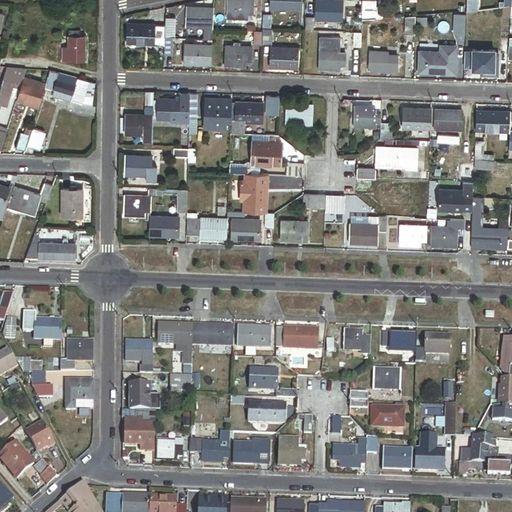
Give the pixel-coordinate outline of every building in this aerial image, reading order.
[(251,0),(224,0),(224,15),(246,16),(247,18),(251,18),(251,13),(251,0)] [(340,0),(313,0),(313,16),(340,17),(340,0)] [(372,0),(360,0),(360,19),(372,18),(373,6),(372,0)] [(211,39),(212,8),(185,7),(184,26),(203,26),(202,39),(211,39)] [(463,9),(455,8),(454,26),(462,26),(463,9)] [(260,28),(269,28),(269,13),(261,13),(260,28)] [(413,13),(403,14),(402,32),(412,32),(413,13)] [(311,15),(303,14),(303,27),(311,27),(311,15)] [(164,37),(165,37),(172,37),(173,37),(174,17),(165,17),(164,26),(164,37)] [(164,46),(164,37),(164,26),(127,25),(127,43),(148,44),(148,45),(164,46)] [(268,44),(269,28),(260,28),(260,31),(260,43),(268,44)] [(359,45),(359,29),(351,29),(350,44),(359,45)] [(77,31),(68,31),(68,48),(62,48),(62,61),(83,61),(83,37),(77,37),(77,31)] [(260,43),(260,31),(252,31),(251,45),(260,45),(260,43)] [(34,43),(19,41),(17,53),(32,55),(34,43)] [(438,48),(417,47),(416,69),(453,70),(454,42),(438,41),(438,48)] [(506,51),(506,43),(498,42),(496,59),(505,60),(506,51)] [(183,62),(210,63),(211,45),(183,44),(183,62)] [(57,45),(50,45),(50,59),(58,59),(57,45)] [(250,46),(223,45),(222,63),(244,64),(244,59),(249,60),(250,46)] [(289,53),(289,47),(268,47),(268,65),(295,66),(295,54),(289,53)] [(336,49),(317,48),(316,67),(338,67),(338,63),(343,63),(343,51),(336,51),(336,49)] [(386,50),(366,49),(365,68),(385,69),(385,68),(395,68),(395,55),(388,55),(388,51),(386,51),(386,50)] [(494,53),(467,52),(467,70),(493,71),(494,53)] [(24,77),(26,69),(7,68),(0,89),(0,93),(10,97),(13,87),(20,89),(24,77)] [(57,79),(58,74),(50,71),(46,87),(50,89),(53,78),(57,79)] [(76,85),(78,79),(59,73),(58,74),(57,79),(76,85)] [(46,84),(24,77),(20,89),(17,99),(16,101),(38,108),(46,84)] [(76,85),(57,79),(53,78),(50,89),(53,90),(73,96),(76,85)] [(88,82),(78,79),(76,85),(73,96),(71,101),(81,104),(82,103),(88,82)] [(82,103),(92,103),(96,83),(88,82),(82,103)] [(20,89),(13,87),(10,97),(17,99),(20,89)] [(71,101),(73,96),(53,90),(51,97),(71,103),(71,101)] [(153,142),(155,93),(147,92),(146,116),(127,115),(126,135),(145,136),(145,142),(153,142)] [(10,97),(0,93),(0,105),(6,107),(10,97)] [(191,108),(191,94),(181,94),(181,101),(159,100),(159,119),(176,119),(176,120),(185,120),(185,115),(190,115),(191,108)] [(224,102),(205,101),(204,120),(207,120),(207,127),(226,128),(227,120),(231,121),(231,117),(231,118),(232,99),(224,99),(224,102)] [(263,103),(236,102),(235,121),(258,121),(258,117),(263,118),(263,103)] [(308,110),(308,105),(286,104),(285,122),(304,123),(304,125),(312,125),(313,111),(308,110)] [(381,121),(382,113),(373,113),(373,107),(355,106),(354,125),(376,126),(376,122),(381,122),(381,121)] [(402,126),(430,127),(430,108),(403,107),(402,126)] [(460,109),(433,108),(432,127),(460,128),(460,109)] [(509,110),(475,109),(474,129),(509,130),(509,123),(509,110)] [(207,120),(204,120),(204,128),(226,129),(226,128),(207,127),(207,120)] [(391,122),(381,121),(381,122),(381,139),(390,139),(391,122)] [(30,135),(26,146),(38,150),(44,132),(32,128),(32,129),(30,135)] [(16,148),(25,151),(26,146),(30,135),(24,133),(21,132),(16,148)] [(324,134),(316,133),(315,153),(323,153),(324,134)] [(474,138),(473,156),(481,157),(482,152),(482,138),(474,138)] [(280,144),(253,143),(253,162),(271,162),(271,163),(279,163),(280,144)] [(190,157),(190,148),(175,147),(174,156),(190,157)] [(379,153),(379,165),(405,166),(405,167),(417,167),(417,148),(375,147),(375,153),(379,153)] [(145,157),(126,156),(125,175),(147,176),(147,180),(157,181),(157,172),(153,171),(153,163),(148,163),(148,162),(145,162),(145,157)] [(493,158),(473,157),(473,163),(473,167),(493,167),(493,158)] [(473,179),(473,167),(473,163),(460,163),(459,179),(473,179)] [(287,175),(305,175),(305,165),(288,164),(287,175)] [(375,169),(356,168),(356,177),(375,177),(375,169)] [(268,174),(245,174),(245,182),(241,182),(241,200),(244,200),(244,211),(266,212),(267,212),(268,174)] [(356,178),(356,190),(371,192),(371,179),(356,178)] [(14,187),(8,206),(36,215),(41,198),(48,200),(54,186),(45,183),(42,195),(14,187)] [(0,216),(4,218),(8,206),(14,187),(14,186),(10,184),(9,189),(0,185),(0,216)] [(400,191),(400,185),(382,185),(382,203),(404,204),(404,200),(414,200),(414,192),(408,191),(400,191)] [(83,189),(63,189),(63,217),(83,217),(83,189)] [(189,189),(179,189),(178,211),(188,212),(189,189)] [(326,206),(327,193),(310,193),(309,205),(326,206)] [(339,193),(339,206),(326,206),(326,212),(346,212),(346,199),(350,199),(350,194),(339,193)] [(339,206),(339,193),(327,193),(326,206),(339,206)] [(146,212),(151,212),(151,197),(125,196),(125,216),(146,216),(146,212)] [(267,212),(266,212),(265,228),(274,228),(275,212),(267,212)] [(379,229),(379,215),(369,214),(369,223),(349,222),(349,241),(378,242),(379,229)] [(387,229),(387,215),(379,215),(379,229),(387,229)] [(200,237),(228,238),(228,225),(227,225),(227,219),(220,219),(220,218),(200,218),(188,218),(187,235),(200,235),(200,237)] [(261,220),(232,219),(231,238),(260,239),(261,220)] [(309,221),(282,221),(282,239),(308,240),(309,221)] [(426,224),(399,223),(398,243),(420,244),(420,239),(425,239),(426,224)] [(457,225),(430,224),(430,243),(457,244),(457,225)] [(39,237),(34,238),(27,258),(75,260),(76,245),(38,244),(39,237)] [(13,295),(0,294),(0,321),(4,323),(13,295)] [(15,340),(17,321),(8,319),(3,338),(4,340),(15,340)] [(61,339),(61,323),(54,323),(48,322),(34,322),(34,338),(43,339),(52,339),(61,339)] [(193,349),(194,327),(159,326),(159,348),(193,349)] [(233,342),(233,328),(200,327),(199,345),(225,346),(225,342),(233,342)] [(272,329),(237,328),(237,347),(271,348),(272,329)] [(319,331),(277,329),(276,349),(318,351),(319,331)] [(368,347),(370,347),(370,339),(366,339),(366,337),(362,337),(363,332),(343,332),(343,351),(360,352),(360,354),(368,354),(368,347)] [(449,336),(424,335),(424,341),(424,354),(448,355),(449,336)] [(424,341),(416,340),(415,354),(424,354),(424,341)] [(511,340),(502,340),(501,349),(511,341),(511,340)] [(511,341),(501,349),(500,350),(499,369),(504,376),(507,377),(507,380),(511,380),(511,341)] [(66,361),(60,361),(60,372),(76,373),(76,361),(94,361),(95,343),(66,342),(66,361)] [(153,374),(154,344),(128,343),(128,361),(143,362),(143,368),(140,368),(140,374),(153,374)] [(0,375),(16,367),(6,349),(0,352),(0,375)] [(15,360),(18,366),(22,374),(23,374),(28,374),(28,371),(29,363),(29,361),(15,360)] [(41,364),(29,363),(28,371),(41,372),(41,364)] [(277,370),(251,369),(250,388),(276,389),(277,370)] [(373,371),(372,390),(399,392),(399,379),(398,379),(399,375),(391,374),(391,372),(373,371)] [(46,389),(45,372),(30,373),(30,387),(38,400),(52,400),(52,389),(46,389)] [(171,375),(171,394),(191,394),(191,375),(171,375)] [(511,380),(507,380),(501,379),(500,387),(499,387),(497,407),(511,408),(511,380)] [(154,383),(127,382),(127,401),(153,401),(154,383)] [(11,389),(14,395),(20,391),(17,385),(11,389)] [(348,401),(365,402),(366,394),(348,393),(348,401)] [(365,410),(365,402),(348,401),(348,409),(365,410)] [(285,405),(249,404),(248,423),(284,424),(285,405)] [(452,405),(443,405),(442,439),(451,440),(452,405)] [(511,408),(497,407),(492,406),(491,421),(511,422),(511,408)] [(403,409),(371,408),(370,427),(402,428),(403,409)] [(311,434),(312,417),(304,417),(303,433),(311,434)] [(338,434),(339,418),(330,418),(330,434),(338,434)] [(144,428),(144,422),(126,422),(126,440),(141,440),(147,440),(147,436),(152,436),(152,428),(144,428)] [(46,451),(54,447),(41,424),(24,434),(36,455),(45,450),(46,451)] [(154,451),(155,428),(152,428),(152,436),(147,436),(147,440),(141,440),(141,444),(141,451),(154,451)] [(229,440),(229,433),(222,433),(221,444),(203,444),(203,441),(191,440),(191,453),(202,454),(202,462),(223,463),(223,459),(229,459),(229,440)] [(414,450),(413,471),(436,472),(436,468),(438,468),(441,468),(441,450),(434,450),(435,437),(418,436),(417,450),(414,450)] [(481,438),(473,437),(473,438),(472,451),(471,464),(487,464),(488,450),(494,451),(495,439),(481,438)] [(374,454),(375,438),(366,438),(365,454),(374,454)] [(297,440),(278,439),(278,465),(300,466),(300,461),(305,462),(305,453),(297,453),(297,440)] [(156,461),(178,462),(178,457),(183,457),(183,440),(175,440),(175,441),(156,441),(156,457),(156,461)] [(36,466),(40,463),(38,461),(28,442),(23,445),(26,451),(27,451),(36,466)] [(251,444),(232,444),(232,464),(269,465),(270,442),(251,442),(251,444)] [(32,467),(14,445),(0,456),(0,462),(15,481),(32,467)] [(360,463),(365,464),(365,455),(357,455),(357,449),(338,448),(338,446),(332,446),(331,461),(338,461),(337,467),(359,468),(360,463)] [(410,470),(411,450),(381,449),(380,469),(410,470)] [(471,464),(472,451),(462,450),(461,463),(471,464)] [(511,465),(511,458),(496,457),(496,465),(510,466),(511,465)] [(47,471),(40,462),(40,463),(36,466),(32,469),(39,478),(47,471)] [(461,463),(459,463),(459,473),(468,473),(468,470),(474,470),(474,471),(487,472),(487,474),(510,476),(510,466),(496,465),(487,464),(471,464),(461,463)] [(46,487),(55,479),(47,471),(39,478),(38,479),(46,487)] [(98,511),(100,511),(87,488),(82,481),(67,496),(68,497),(76,507),(70,511),(98,511)] [(0,488),(0,510),(11,501),(0,488)] [(122,511),(123,497),(113,496),(112,511),(122,511)] [(70,511),(76,507),(68,497),(60,503),(62,505),(67,511),(70,511)] [(147,511),(148,497),(123,497),(122,511),(147,511)] [(179,498),(152,498),(151,511),(178,511),(178,507),(179,498)] [(263,511),(264,502),(229,501),(229,511),(263,511)] [(49,511),(52,511),(62,505),(60,503),(54,508),(53,508),(49,511),(50,511),(49,511)] [(301,511),(301,503),(275,503),(274,511),(301,511)]
